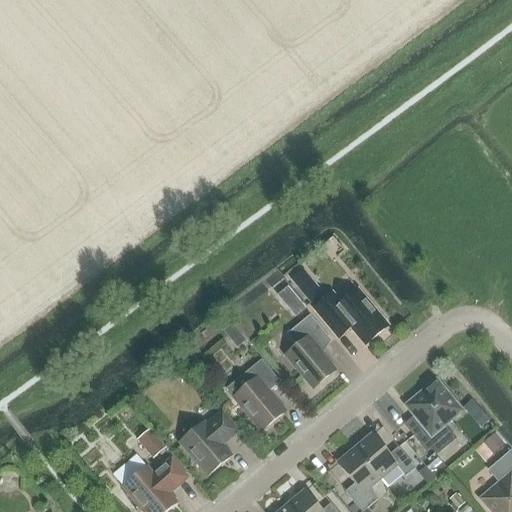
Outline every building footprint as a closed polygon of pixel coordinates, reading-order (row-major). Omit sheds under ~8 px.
[(323,294),(303,270),(289,281),(310,305),(323,294)] [(288,289),(278,297),(285,305),(295,296),(288,289)] [(388,327),(357,290),(341,304),(332,293),(312,310),(337,340),(350,330),(364,347),(388,327)] [(312,390),(334,371),(315,347),(327,337),(309,316),(286,335),(296,347),(285,357),(312,390)] [(232,325),(222,333),(236,349),(245,342),(232,325)] [(248,384),(232,398),(232,399),(260,432),(285,412),(268,392),(279,383),(261,361),(242,376),(248,384)] [(442,427),(460,412),(435,382),(406,407),(420,424),(411,431),(426,450),(431,446),(436,453),(452,439),(442,427)] [(482,431),(492,424),(475,400),(465,407),(482,431)] [(203,423),(179,444),(207,477),(231,457),(220,444),(225,440),(226,442),(238,432),(221,413),(205,426),(203,423)] [(403,475),(404,477),(415,468),(397,447),(388,455),(372,436),(382,428),(381,427),(354,450),(379,479),(387,489),(403,475)] [(166,448),(150,429),(136,440),(152,460),(166,448)] [(505,446),(494,433),(481,445),(492,457),(505,446)] [(369,487),(379,479),(354,450),(326,473),(327,474),(337,465),(353,484),(344,492),(360,511),(362,511),(377,500),(369,487)] [(489,511),(511,511),(511,455),(507,450),(506,451),(509,454),(489,471),(499,483),(480,500),(489,511)] [(187,479),(171,459),(152,475),(146,468),(122,488),(142,511),(166,511),(176,504),(169,494),(187,479)] [(430,473),(435,479),(446,470),(441,464),(430,473)] [(287,507),(291,511),(336,511),(330,504),(320,511),(305,493),(315,485),(314,484),(287,507)] [(449,500),(457,510),(464,504),(456,494),(449,500)]
